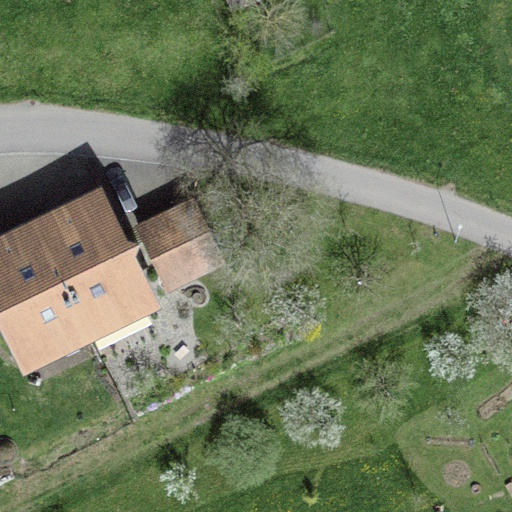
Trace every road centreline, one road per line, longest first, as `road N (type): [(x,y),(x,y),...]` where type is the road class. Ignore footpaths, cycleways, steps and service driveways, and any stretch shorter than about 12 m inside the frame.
road 1 (track): [(0,511),(450,290),(482,263),(497,236)]
road 2 (residential): [(0,132),(86,137),(317,178),(511,241)]
